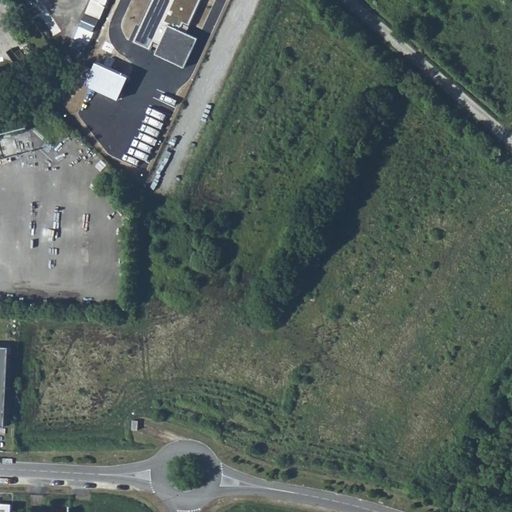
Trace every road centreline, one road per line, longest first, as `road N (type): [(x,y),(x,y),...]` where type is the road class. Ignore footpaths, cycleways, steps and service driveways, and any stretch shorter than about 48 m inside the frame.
road 1 (unclassified): [(511,142),(346,0)]
road 2 (unclassified): [(158,477),(0,467)]
road 3 (unclassified): [(363,511),(211,477)]
